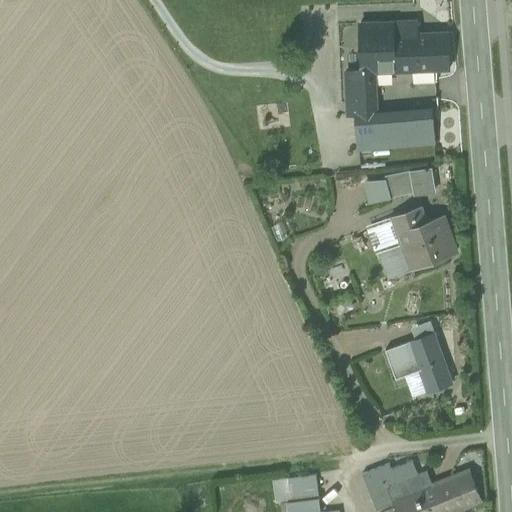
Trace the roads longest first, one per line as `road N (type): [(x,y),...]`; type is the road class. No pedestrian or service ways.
road 1 (track): [(0,491),(508,431)]
road 2 (secondary): [(474,0),(511,481)]
road 3 (track): [(328,63),(224,65),(193,48),(160,0)]
